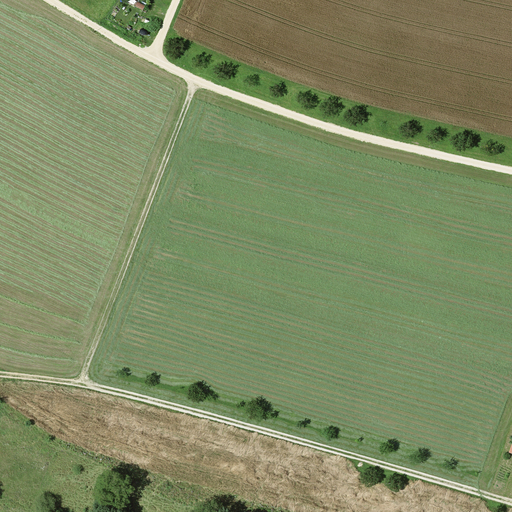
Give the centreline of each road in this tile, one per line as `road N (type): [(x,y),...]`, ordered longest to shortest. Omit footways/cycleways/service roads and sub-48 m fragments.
road 1 (track): [(511,501),(82,382),(0,375)]
road 2 (track): [(49,0),(194,81),(349,138),(511,174)]
road 3 (track): [(82,382),(194,81)]
